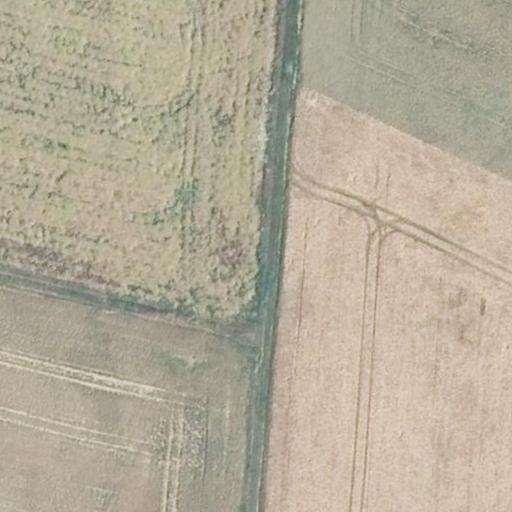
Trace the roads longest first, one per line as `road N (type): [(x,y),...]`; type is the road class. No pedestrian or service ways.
road 1 (track): [(291,0),(253,511)]
road 2 (track): [(0,279),(267,339)]
